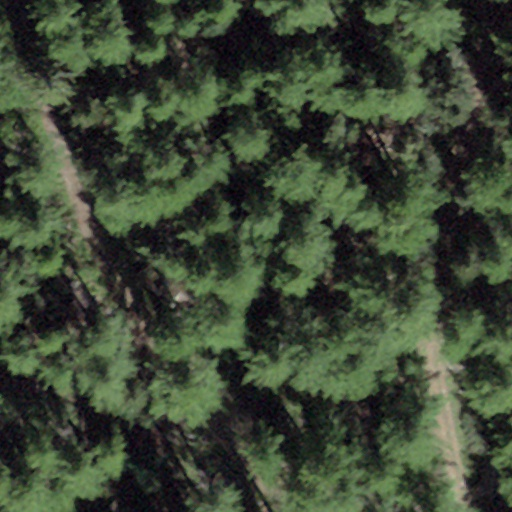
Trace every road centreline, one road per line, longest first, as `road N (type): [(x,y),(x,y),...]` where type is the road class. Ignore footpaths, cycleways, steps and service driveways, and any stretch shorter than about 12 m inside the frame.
road 1 (track): [(0,0),(42,46),(206,469),(236,511)]
road 2 (track): [(487,511),(458,261),(475,103),(511,1)]
